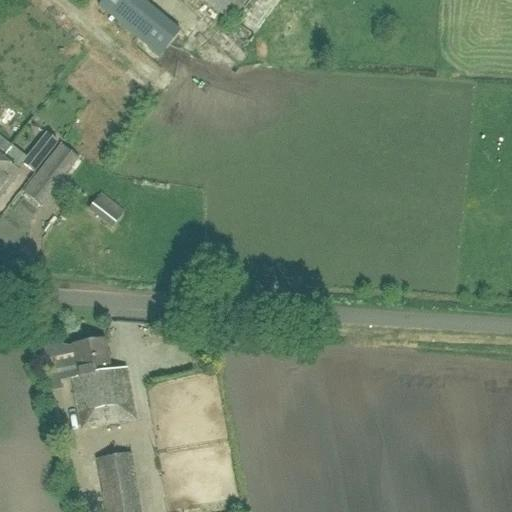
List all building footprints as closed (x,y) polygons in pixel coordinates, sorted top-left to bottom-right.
[(179,33),(140,0),(102,0),(97,7),(158,58),(179,33)] [(246,0),(200,0),(229,23),(246,0)] [(13,111),(0,120),(0,126),(5,134),(22,122),(13,111)] [(58,145),(48,136),(23,165),(34,174),(58,145)] [(0,161),(2,159),(12,147),(0,137),(0,161)] [(77,161),(61,147),(21,194),(37,207),(77,161)] [(0,197),(20,173),(2,159),(0,161),(0,197)] [(90,160),(84,169),(105,183),(111,173),(90,160)] [(123,213),(100,194),(87,210),(111,229),(123,213)] [(111,373),(105,341),(73,347),(79,379),(72,380),(81,431),(136,422),(127,370),(111,373)] [(141,511),(132,455),(97,461),(104,511),(141,511)]
